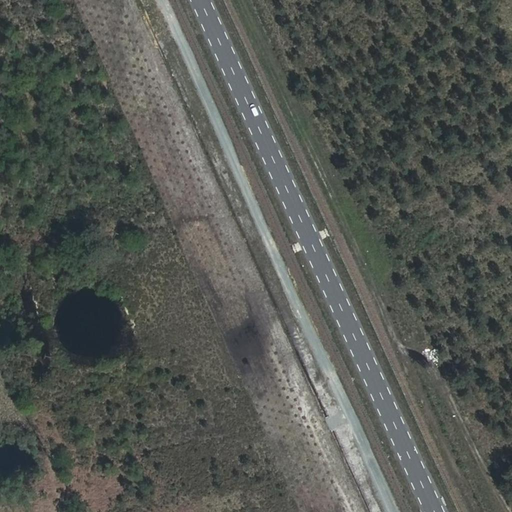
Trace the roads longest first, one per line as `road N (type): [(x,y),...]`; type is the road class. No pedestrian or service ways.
road 1 (track): [(246,0),(403,347),(435,369),(511,505)]
road 2 (primary): [(435,511),(202,0)]
road 3 (track): [(164,0),(395,511)]
